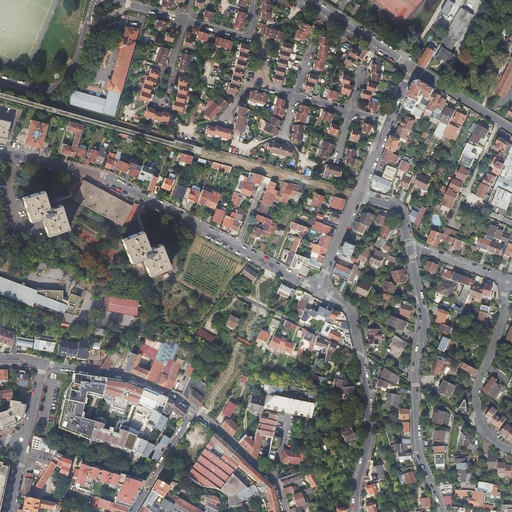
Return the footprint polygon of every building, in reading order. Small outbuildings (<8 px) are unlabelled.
[(162,0),(161,6),(162,7),(166,8),(170,9),(171,6),(172,5),(173,3),(172,3),(172,0),(162,0)] [(196,0),(195,6),(198,7),(199,8),(200,8),(201,8),(203,8),(204,0),(196,0)] [(269,12),(270,4),(269,3),(269,0),(260,0),(260,2),(262,2),(262,4),(261,5),(261,6),(261,7),(261,10),(262,11),(262,12),(261,13),(261,15),(262,15),(261,19),(267,20),(270,12),(269,12)] [(485,0),(465,0),(463,4),(483,16),(491,3),(485,0)] [(350,13),(354,15),(360,6),(356,4),(350,13)] [(467,37),(471,39),(483,16),(463,4),(461,8),(471,14),(478,18),(467,37)] [(461,8),(446,33),(445,35),(456,41),(471,14),(461,8)] [(203,18),(204,19),(209,20),(212,21),(215,12),(205,9),(205,11),(204,12),(203,14),(204,15),(203,18)] [(233,27),(235,27),(239,28),(241,29),(242,26),(243,25),(244,24),(243,23),(244,20),(245,19),(245,18),(245,17),(246,13),(238,11),(233,27)] [(167,22),(157,19),(154,29),(164,31),(165,29),(166,28),(166,26),(166,25),(167,22)] [(312,25),(303,21),(299,30),(298,29),(294,37),(296,38),(295,40),(299,41),(300,39),(304,41),(305,38),(306,37),(307,36),(306,35),(307,33),(308,34),(309,31),(311,30),(311,29),(311,27),(312,25)] [(138,29),(131,27),(131,29),(126,27),(123,39),(121,39),(118,47),(121,47),(120,49),(119,50),(120,50),(119,53),(118,54),(119,54),(111,81),(109,80),(107,88),(109,89),(106,100),(75,90),(71,97),(71,104),(114,116),(138,29)] [(283,32),(267,27),(265,36),(268,37),(268,38),(270,38),(270,37),(275,38),(275,39),(276,41),(276,39),(281,40),(283,32)] [(205,33),(201,32),(199,31),(198,35),(197,35),(197,37),(197,38),(196,40),(206,43),(209,34),(205,33)] [(171,32),(169,32),(167,32),(165,40),(173,42),(175,34),(171,33),(171,32)] [(324,34),(320,33),(320,37),(319,37),(318,39),(319,40),(318,44),(320,44),(320,46),(319,46),(319,48),(318,56),(317,56),(317,58),(317,60),(315,60),(315,63),(314,64),(314,66),(314,68),(320,69),(319,71),(323,71),(330,37),(324,36),(324,34)] [(437,49),(433,55),(437,57),(442,48),(449,52),(456,41),(445,35),(437,49)] [(189,38),(186,37),(185,38),(184,45),(191,48),(194,40),(192,39),(192,38),(190,38),(189,38)] [(218,37),(217,37),(214,45),(230,49),(233,42),(231,41),(230,40),(229,40),(228,40),(221,38),(221,37),(219,37),(218,37)] [(277,62),(277,64),(278,64),(276,70),(275,70),(275,72),(276,72),(274,78),(273,78),(272,78),(273,79),(274,80),(273,82),(277,83),(277,85),(281,86),(281,85),(283,85),(285,77),(283,76),(290,53),(292,53),(294,45),(292,45),(293,43),(289,42),(288,44),(284,43),(283,46),(282,46),(282,48),(283,48),(281,55),(279,54),(280,56),(279,62),(277,62)] [(248,58),(247,58),(248,54),(247,54),(248,51),(250,50),(248,50),(249,46),(247,45),(243,44),(241,43),(239,52),(231,83),(228,83),(225,90),(227,91),(227,93),(230,94),(231,92),(235,93),(236,93),(237,89),(238,89),(238,88),(237,88),(238,85),(239,86),(240,82),(241,82),(242,82),(241,80),(240,80),(242,74),(243,74),(244,74),(244,72),(243,72),(244,67),(245,67),(246,66),(245,66),(246,60),(247,59),(248,59),(248,58)] [(420,64),(426,68),(433,55),(437,49),(429,45),(421,59),(422,60),(420,64)] [(167,60),(166,59),(167,56),(168,56),(169,54),(169,53),(170,50),(168,49),(169,48),(165,46),(164,48),(161,46),(155,62),(158,63),(158,65),(162,66),(162,65),(164,65),(165,62),(166,62),(167,60)] [(351,47),(348,51),(342,62),(346,64),(351,67),(353,63),(354,63),(355,62),(354,61),(355,60),(357,60),(359,57),(360,55),(360,54),(361,53),(351,47)] [(442,48),(437,57),(435,59),(440,62),(441,61),(448,66),(455,56),(449,52),(442,48)] [(178,66),(178,67),(179,68),(178,70),(180,70),(180,72),(181,72),(184,72),(184,71),(188,71),(192,55),(188,54),(188,53),(184,52),(183,53),(182,53),(181,55),(180,57),(181,58),(181,59),(179,65),(178,66)] [(493,91),(505,97),(511,83),(511,57),(510,62),(510,63),(500,83),(498,82),(493,91)] [(376,62),(372,62),(372,65),(371,66),(370,67),(371,68),(370,72),(372,72),(372,74),(371,74),(371,76),(372,77),(371,80),(379,82),(382,65),(376,64),(376,62)] [(355,70),(345,67),(343,74),(351,76),(352,71),(355,72),(355,70)] [(160,69),(156,68),(155,69),(150,68),(147,75),(145,75),(143,81),(141,80),(139,84),(142,85),(137,100),(141,101),(141,100),(148,102),(149,101),(150,100),(150,99),(150,98),(151,94),(149,94),(150,92),(151,92),(151,90),(151,89),(153,83),(154,82),(155,81),(154,80),(155,78),(156,79),(158,75),(159,75),(159,74),(158,72),(160,69)] [(303,89),(306,90),(310,91),(311,92),(314,83),(317,84),(320,74),(316,73),(315,75),(310,73),(309,77),(308,77),(308,79),(308,80),(307,81),(306,81),(305,85),(304,85),(304,87),(303,89)] [(179,79),(178,81),(179,81),(178,85),(180,85),(179,87),(178,87),(178,89),(179,90),(177,97),(176,97),(176,99),(176,100),(176,101),(174,101),(173,104),(172,105),(172,106),(172,107),(172,109),(180,111),(179,113),(183,113),(187,98),(190,98),(191,94),(188,93),(189,87),(188,87),(189,79),(184,78),(184,76),(180,75),(179,78),(179,79)] [(351,77),(343,75),(341,83),(342,83),(340,91),(341,92),(341,93),(345,95),(346,93),(350,94),(350,92),(351,92),(351,90),(352,86),(349,85),(349,84),(350,83),(350,81),(351,77)] [(377,84),(369,82),(368,86),(367,86),(366,88),(367,89),(366,90),(363,89),(362,93),(361,93),(361,95),(361,97),(362,98),(362,99),(366,100),(366,99),(370,100),(373,92),(374,92),(377,84)] [(429,100),(434,90),(421,82),(416,82),(413,84),(404,105),(405,106),(406,104),(408,105),(405,110),(420,118),(428,101),(424,98),(418,109),(415,107),(417,102),(415,101),(420,94),(429,100)] [(264,92),(263,93),(262,93),(257,92),(258,91),(256,90),(256,91),(252,90),(252,91),(250,91),(249,94),(251,94),(249,100),(265,105),(267,99),(269,99),(269,96),(268,96),(268,95),(264,94),(264,92)] [(336,100),(337,99),(338,98),(338,96),(339,92),(336,91),(329,90),(326,98),(328,98),(328,100),(332,101),(332,99),(336,100)] [(437,104),(441,97),(434,93),(431,100),(437,104)] [(225,98),(222,96),(221,97),(220,96),(209,109),(208,108),(203,114),(204,115),(203,116),(206,119),(207,118),(210,120),(211,119),(212,119),(213,118),(214,116),(218,111),(219,111),(220,110),(220,109),(221,108),(222,109),(224,106),(225,106),(226,104),(226,103),(227,102),(224,99),(225,98)] [(444,106),(447,100),(442,97),(435,111),(440,113),(442,110),(444,110),(446,107),(444,106)] [(285,100),(277,98),(273,114),(278,115),(278,117),(282,118),(283,115),(284,113),(284,112),(285,108),(283,108),(283,106),(284,106),(285,104),(284,103),(285,100)] [(369,110),(373,111),(376,112),(378,103),(370,101),(369,105),(368,105),(368,107),(368,108),(368,109),(369,110)] [(299,112),(297,112),(296,116),(295,116),(295,118),(295,119),(295,122),(299,123),(299,121),(305,123),(309,107),(307,106),(303,105),(301,105),(300,108),(299,109),(299,110),(299,111),(299,112)] [(238,110),(237,114),(238,114),(239,114),(238,116),(237,116),(237,118),(237,119),(235,126),(234,126),(234,128),(234,129),(234,130),(236,131),(235,132),(239,133),(240,132),(244,133),(246,125),(244,124),(247,116),(245,116),(247,108),(241,106),(239,106),(239,107),(238,108),(237,109),(238,110)] [(170,122),(172,118),(170,118),(171,114),(169,113),(169,112),(167,112),(166,112),(164,112),(163,111),(162,113),(159,112),(159,111),(157,111),(156,111),(155,111),(155,109),(152,108),(151,107),(150,107),(149,107),(147,107),(146,111),(144,110),(143,114),(145,115),(144,117),(155,120),(161,121),(168,123),(169,122),(170,122)] [(455,112),(447,108),(434,133),(433,134),(442,139),(449,124),(455,112)] [(331,111),(327,110),(327,112),(323,111),(320,119),(330,122),(331,118),(332,118),(332,116),(332,115),(333,114),(331,113),(331,111)] [(453,121),(463,125),(467,117),(457,112),(453,121)] [(402,127),(410,131),(415,120),(407,116),(405,121),(403,121),(401,124),(403,125),(402,127)] [(281,121),(274,117),(270,123),(268,122),(264,130),(264,132),(267,134),(268,132),(274,136),(274,135),(275,134),(276,133),(276,132),(278,129),(277,128),(277,127),(278,127),(279,125),(279,124),(281,121)] [(0,136),(3,137),(6,138),(7,138),(11,122),(0,119),(0,136)] [(48,124),(31,120),(27,135),(23,134),(20,136),(19,142),(25,144),(40,148),(42,148),(48,149),(50,141),(44,140),(48,124)] [(77,147),(84,126),(70,121),(67,130),(76,132),(76,134),(72,147),(63,144),(61,153),(74,157),(76,150),(77,147)] [(335,124),(334,123),(333,124),(330,123),(327,133),(328,133),(336,135),(339,126),(336,125),(335,124)] [(370,124),(366,123),(364,123),(363,124),(363,125),(362,126),(363,127),(361,131),(369,133),(372,125),(370,124)] [(293,129),(293,131),(294,131),(294,133),(292,133),(292,137),(291,137),(291,139),(292,140),(292,141),(294,141),(294,143),(298,143),(298,141),(302,141),(302,124),(294,125),(294,128),(293,129)] [(442,139),(444,140),(445,137),(449,139),(452,134),(455,136),(457,132),(450,128),(451,125),(449,124),(442,139)] [(230,138),(231,138),(232,134),(231,134),(232,130),(230,130),(230,129),(228,128),(228,129),(227,129),(221,127),(220,126),(218,126),(216,125),(215,127),(212,126),(212,125),(210,125),(209,125),(207,125),(205,133),(213,135),(214,134),(220,135),(221,136),(221,137),(229,140),(230,138)] [(484,139),(489,131),(478,125),(474,133),(484,139)] [(399,127),(396,135),(397,135),(404,139),(408,131),(399,127)] [(358,131),(357,130),(356,131),(352,130),(350,139),(358,141),(359,142),(362,132),(359,131),(358,131)] [(397,135),(395,138),(400,141),(405,143),(406,140),(410,132),(408,131),(404,139),(397,135)] [(430,135),(424,132),(421,137),(426,139),(430,141),(433,136),(430,135)] [(393,137),(391,136),(386,148),(393,152),(395,152),(397,149),(398,149),(399,147),(398,146),(400,141),(395,138),(393,137)] [(511,137),(509,141),(510,142),(509,143),(500,138),(495,146),(505,153),(504,155),(500,153),(499,156),(496,155),(494,160),(504,164),(511,146),(511,137)] [(329,140),(325,139),(324,141),(323,140),(318,156),(319,156),(319,157),(319,158),(322,160),(323,158),(327,159),(328,158),(328,157),(329,155),(330,151),(331,152),(332,148),(333,148),(334,146),(333,145),(334,144),(328,142),(329,140)] [(104,142),(102,141),(99,152),(95,162),(102,165),(105,158),(104,157),(105,153),(101,151),(103,146),(104,142)] [(293,156),(294,150),(290,149),(288,148),(288,147),(286,146),(285,145),(283,145),(280,144),(279,144),(279,143),(277,143),(274,143),(274,144),(267,142),(265,149),(271,150),(270,152),(286,156),(287,155),(293,156)] [(474,147),(467,143),(462,155),(465,156),(461,164),(470,168),(476,155),(471,153),(474,147)] [(196,145),(194,152),(202,154),(204,147),(196,145)] [(511,182),(511,181),(511,146),(504,164),(499,176),(511,182)] [(77,147),(76,150),(77,151),(76,155),(84,157),(86,151),(77,147)] [(356,148),(352,147),(351,149),(347,148),(347,149),(346,150),(346,152),(345,156),(347,156),(346,160),(345,162),(346,163),(345,164),(353,166),(357,150),(355,150),(356,148)] [(393,152),(386,148),(381,160),(388,163),(389,161),(395,164),(398,157),(392,154),(393,152)] [(95,162),(99,152),(92,149),(88,160),(95,162)] [(116,158),(119,159),(119,158),(120,155),(122,152),(118,151),(116,155),(110,152),(108,158),(105,166),(110,168),(112,163),(113,163),(116,158)] [(190,164),(192,156),(182,153),(180,161),(190,164)] [(399,167),(381,160),(375,175),(392,182),(399,167)] [(493,173),(499,176),(504,164),(494,160),(493,160),(492,163),(496,165),(493,173)] [(129,164),(119,161),(116,169),(126,173),(129,164)] [(399,167),(399,168),(394,177),(399,180),(403,171),(407,172),(411,165),(402,161),(399,167)] [(128,169),(124,179),(128,181),(130,175),(137,177),(139,171),(141,166),(133,163),(131,168),(130,170),(128,169)] [(143,166),(139,177),(142,178),(142,179),(143,180),(143,179),(150,182),(153,176),(155,170),(151,168),(149,167),(149,168),(143,166)] [(329,167),(327,166),(327,167),(325,166),(324,170),(326,170),(324,178),(332,180),(333,177),(341,179),(343,171),(341,170),(341,169),(339,169),(338,169),(332,167),(331,167),(329,166),(329,167)] [(453,174),(451,177),(454,179),(463,183),(464,181),(465,181),(470,171),(461,167),(457,176),(453,174)] [(265,176),(250,172),(248,180),(259,184),(261,178),(261,177),(264,178),(265,176)] [(484,182),(484,184),(490,187),(496,177),(489,174),(487,178),(485,177),(485,178),(484,181),(484,182)] [(392,182),(375,175),(373,180),(390,187),(392,182)] [(426,191),(431,180),(419,175),(414,186),(426,191)] [(150,182),(147,189),(152,191),(157,178),(153,176),(150,182)] [(282,197),(287,183),(284,182),(279,191),(273,189),(275,183),(270,181),(271,178),(265,176),(264,178),(264,179),(262,183),(268,185),(266,191),(280,196),(282,197)] [(511,181),(511,182),(499,176),(495,186),(499,188),(511,193),(511,181)] [(303,194),(305,188),(307,184),(309,185),(310,181),(300,177),(297,185),(295,190),(303,194)] [(406,178),(405,177),(401,186),(408,189),(413,178),(411,177),(410,180),(406,178)] [(165,178),(162,187),(169,190),(173,181),(165,178)] [(454,179),(449,189),(453,191),(458,193),(463,183),(454,179)] [(85,184),(86,180),(84,180),(69,185),(75,206),(82,204),(114,221),(117,227),(137,219),(132,205),(91,184),(90,187),(85,184)] [(249,196),(254,186),(246,183),(239,180),(235,192),(240,194),(241,193),(249,196)] [(295,190),(297,185),(287,183),(282,197),(280,200),(286,202),(290,193),(291,194),(292,193),(294,193),(295,190)] [(488,195),(491,196),(491,195),(494,189),(483,184),(481,188),(483,188),(479,197),(486,200),(488,195)] [(200,192),(188,187),(183,199),(186,200),(187,198),(196,201),(200,192)] [(511,193),(499,188),(492,204),(506,210),(511,198),(511,196),(511,193)] [(206,204),(208,204),(212,193),(210,192),(203,189),(198,201),(201,202),(201,204),(202,204),(203,203),(206,204)] [(449,189),(445,198),(454,202),(457,195),(453,194),(453,193),(453,191),(449,189)] [(68,229),(61,204),(49,208),(44,190),(22,197),(30,221),(41,218),(47,235),(68,229)] [(278,201),(280,196),(266,191),(263,190),(263,191),(266,192),(262,201),(259,200),(259,201),(262,202),(269,205),(277,208),(278,206),(271,204),(273,199),(278,201)] [(208,204),(207,205),(214,208),(220,194),(213,191),(212,193),(208,204)] [(309,198),(307,203),(319,207),(323,196),(315,193),(312,200),(309,198)] [(233,204),(238,206),(242,197),(237,195),(235,200),(233,204)] [(345,200),(331,195),(329,201),(333,203),(331,207),(342,210),(345,200)] [(454,202),(445,198),(441,204),(450,209),(454,202)] [(266,214),(269,205),(262,202),(259,211),(262,212),(266,214)] [(232,212),(230,216),(234,218),(235,218),(236,218),(240,219),(244,210),(239,208),(238,210),(237,209),(235,213),(232,212)] [(224,212),(220,210),(217,209),(212,220),(220,223),(224,212)] [(412,210),(410,216),(411,221),(414,223),(415,221),(419,213),(412,210)] [(415,221),(419,223),(424,211),(421,210),(419,213),(415,221)] [(340,215),(331,212),(328,219),(337,222),(340,215)] [(365,226),(369,227),(374,216),(365,212),(360,224),(365,226)] [(262,229),(267,231),(270,224),(271,221),(272,220),(261,215),(258,214),(256,219),(265,223),(264,225),(263,224),(262,229)] [(224,225),(230,228),(230,227),(234,218),(230,216),(226,215),(222,223),(224,224),(224,225)] [(386,218),(379,215),(376,223),(383,226),(386,218)] [(234,218),(230,227),(237,230),(241,221),(240,220),(235,218),(234,218)] [(292,221),(290,226),(293,228),(296,229),(302,231),(304,232),(304,230),(306,227),(292,221)] [(316,221),(313,229),(325,234),(328,235),(331,227),(316,221)] [(395,226),(386,221),(375,246),(384,250),(389,239),(390,237),(395,226)] [(360,224),(356,222),(353,230),(362,233),(365,226),(360,224)] [(267,231),(271,233),(273,233),(276,226),(275,226),(270,224),(267,231)] [(267,233),(270,235),(271,233),(267,231),(262,229),(255,226),(252,235),(256,237),(256,236),(256,235),(259,236),(261,232),(262,233),(266,235),(267,233)] [(491,226),(487,236),(488,236),(494,238),(495,239),(502,241),(503,242),(508,243),(511,244),(511,234),(511,236),(504,234),(504,232),(501,231),(500,232),(499,231),(499,230),(491,226)] [(460,233),(450,229),(447,236),(448,236),(457,240),(460,233)] [(170,267),(161,243),(149,248),(143,230),(122,239),(131,262),(142,258),(149,275),(170,267)] [(428,243),(434,245),(439,233),(433,230),(428,243)] [(439,233),(434,245),(438,247),(440,241),(443,243),(444,240),(446,241),(448,236),(447,236),(444,235),(439,233)] [(326,248),(331,236),(328,235),(325,234),(325,236),(324,235),(323,236),(322,236),(318,245),(326,248)] [(351,239),(359,243),(361,238),(353,234),(351,239)] [(302,236),(300,235),(299,235),(298,238),(296,237),(286,263),(290,265),(295,253),(298,246),(300,242),(301,238),(302,236)] [(448,236),(446,241),(455,244),(457,240),(448,236)] [(489,251),(492,243),(494,239),(494,238),(488,236),(487,240),(491,241),(491,242),(481,239),(477,247),(481,248),(480,250),(481,251),(481,252),(485,253),(486,250),(489,251)] [(389,239),(384,250),(382,252),(388,254),(389,252),(393,241),(389,239)] [(463,242),(457,240),(455,244),(454,247),(453,250),(454,250),(455,249),(460,251),(463,242)] [(323,256),(326,248),(318,245),(315,243),(312,252),(314,253),(319,255),(323,256)] [(356,247),(346,243),(341,256),(354,262),(355,260),(351,258),(356,247)] [(502,254),(504,255),(507,247),(500,244),(499,246),(492,243),(489,251),(501,255),(502,254)] [(504,255),(501,264),(506,266),(511,252),(510,252),(511,249),(511,244),(508,243),(507,246),(507,247),(504,255)] [(358,261),(365,264),(370,253),(363,250),(358,260),(358,261)] [(387,258),(389,255),(388,254),(382,252),(376,250),(375,253),(373,253),(370,263),(374,264),(374,263),(381,266),(384,257),(387,258)] [(290,265),(294,268),(294,267),(296,268),(299,261),(303,262),(303,263),(318,270),(321,263),(316,262),(310,259),(295,253),(290,265)] [(310,259),(316,262),(319,255),(314,253),(312,257),(311,257),(310,259)] [(425,270),(436,274),(439,265),(435,264),(436,263),(432,261),(432,263),(428,262),(425,270)] [(355,274),(359,276),(361,272),(357,270),(359,267),(354,265),(352,271),(347,268),(347,267),(338,262),(335,269),(351,275),(348,281),(352,282),(355,274)] [(259,272),(247,266),(242,272),(254,279),(259,272)] [(309,269),(302,266),(300,271),(306,275),(309,269)] [(348,282),(348,281),(351,275),(335,269),(333,274),(343,278),(342,280),(348,282)] [(441,276),(451,280),(454,273),(444,269),(441,276)] [(397,284),(406,283),(403,270),(392,272),(394,284),(397,284)] [(451,280),(466,285),(473,288),(474,285),(475,281),(454,273),(451,280)] [(22,289),(0,280),(0,294),(12,299),(15,290),(21,292),(22,289)] [(393,293),(397,284),(394,284),(386,280),(383,289),(393,293)] [(355,292),(362,295),(363,293),(367,295),(371,287),(360,281),(355,292)] [(452,298),(456,286),(442,281),(438,292),(452,298)] [(282,283),(277,292),(287,297),(288,294),(293,296),(296,290),(282,283)] [(473,288),(466,285),(459,300),(466,303),(470,294),(473,288)] [(474,285),(473,288),(470,294),(482,299),(484,290),(474,285)] [(22,289),(21,292),(55,304),(65,308),(66,304),(22,289)] [(17,301),(21,292),(15,290),(12,299),(17,301)] [(55,304),(21,292),(18,301),(61,316),(65,308),(55,304)] [(309,301),(311,297),(307,295),(305,293),(302,298),(304,299),(299,309),(303,311),(304,311),(305,308),(306,307),(309,301)] [(110,302),(109,311),(137,316),(139,301),(107,295),(106,302),(110,302)] [(74,307),(77,300),(68,296),(65,304),(67,304),(63,314),(74,318),(77,309),(74,307)] [(409,306),(410,304),(404,301),(400,313),(402,314),(402,316),(408,318),(412,307),(409,306)] [(304,311),(298,322),(303,324),(305,320),(306,320),(308,317),(307,317),(308,314),(310,315),(312,316),(315,311),(310,309),(310,310),(305,308),(304,311)] [(337,312),(332,309),(328,317),(333,319),(337,312)] [(480,319),(477,318),(476,321),(492,329),(494,325),(485,320),(485,317),(488,318),(488,317),(490,311),(482,309),(480,319)] [(443,324),(445,325),(448,317),(452,319),(453,315),(440,310),(438,314),(440,315),(437,322),(443,324)] [(240,318),(231,313),(226,324),(234,329),(240,318)] [(403,331),(407,322),(392,316),(389,323),(394,325),(393,327),(403,331)] [(277,327),(280,321),(274,319),(271,325),(277,327)] [(292,323),(287,320),(283,327),(289,330),(291,327),(292,323)] [(451,340),(455,331),(455,329),(445,325),(443,324),(440,331),(446,334),(445,337),(451,340)] [(218,339),(200,327),(196,334),(214,345),(218,339)] [(16,333),(0,328),(0,341),(11,345),(13,345),(15,338),(16,333)] [(303,328),(297,350),(302,351),(303,348),(300,347),(302,338),(308,340),(306,349),(309,349),(309,352),(311,353),(314,343),(310,341),(313,335),(303,328)] [(379,339),(383,339),(383,334),(379,334),(379,329),(368,329),(368,334),(370,334),(370,344),(379,345),(379,339)] [(261,330),(255,341),(259,342),(260,341),(260,339),(266,342),(269,334),(261,330)] [(341,335),(338,333),(337,335),(330,331),(327,335),(335,340),(336,338),(338,340),(341,335)] [(158,384),(171,389),(177,375),(176,374),(181,363),(182,364),(184,359),(177,357),(176,360),(175,359),(184,336),(166,333),(162,342),(155,359),(160,361),(165,363),(167,364),(167,363),(172,365),(169,373),(168,376),(163,374),(158,384)] [(402,347),(405,349),(409,343),(395,335),(392,341),(393,341),(390,347),(393,350),(390,354),(399,359),(402,354),(401,353),(399,352),(402,347)] [(34,347),(53,351),(57,340),(35,336),(34,347)] [(151,346),(154,339),(146,336),(141,347),(130,372),(146,378),(154,359),(151,358),(147,367),(149,368),(148,370),(137,365),(142,354),(146,344),(151,346)] [(273,336),(269,345),(271,346),(272,345),(276,347),(277,345),(283,348),(284,345),(286,339),(281,336),(280,339),(273,336)] [(18,339),(15,338),(13,345),(11,350),(16,351),(17,345),(17,340),(20,341),(20,344),(26,345),(28,346),(28,347),(32,347),(33,339),(18,337),(18,339)] [(247,341),(238,337),(237,339),(240,340),(250,346),(251,343),(247,341)] [(455,341),(451,340),(445,337),(439,350),(445,352),(449,343),(453,345),(455,341)] [(92,349),(93,342),(93,341),(83,339),(82,342),(78,341),(78,343),(77,355),(76,357),(86,359),(87,358),(88,349),(92,349)] [(155,359),(162,342),(155,339),(154,339),(151,346),(146,344),(142,354),(151,358),(154,359),(155,359)] [(328,342),(318,339),(316,344),(318,344),(318,346),(326,348),(328,342)] [(77,355),(78,343),(68,342),(68,341),(60,340),(60,345),(58,345),(57,352),(60,352),(61,354),(64,353),(64,352),(67,352),(67,353),(69,354),(69,355),(72,357),(73,355),(77,355)] [(281,351),(281,352),(285,354),(286,351),(290,353),(294,344),(286,341),(284,345),(283,348),(281,351)] [(336,345),(330,342),(328,349),(334,352),(336,345)] [(100,368),(109,369),(114,362),(116,363),(121,354),(126,348),(121,344),(114,351),(111,356),(110,355),(107,360),(100,368)] [(124,371),(130,372),(141,347),(134,344),(132,348),(130,351),(132,353),(124,371)] [(434,350),(427,347),(424,354),(431,357),(434,350)] [(110,355),(113,350),(99,349),(92,349),(88,349),(87,358),(107,360),(110,355)] [(446,363),(447,360),(439,356),(437,360),(438,360),(433,373),(437,376),(441,366),(444,366),(445,363),(446,363)] [(452,359),(448,358),(447,360),(446,363),(442,373),(447,375),(448,371),(454,373),(455,368),(450,366),(452,359)] [(511,360),(509,358),(507,361),(505,359),(503,361),(506,363),(504,365),(507,367),(511,360)] [(160,361),(155,359),(154,359),(146,378),(146,379),(151,381),(160,361)] [(151,381),(156,383),(161,370),(165,363),(160,361),(151,381)] [(476,375),(478,371),(462,362),(459,366),(461,367),(459,371),(472,378),(474,374),(476,375)] [(167,363),(167,364),(164,371),(169,373),(172,365),(167,363)] [(185,375),(190,377),(191,375),(195,367),(186,364),(184,369),(188,371),(185,375)] [(399,377),(385,368),(381,377),(396,383),(399,377)] [(0,370),(0,384),(2,385),(2,382),(8,381),(8,370),(0,370)] [(156,383),(158,384),(163,374),(164,371),(161,370),(156,383)] [(26,386),(29,375),(24,374),(24,371),(20,371),(17,384),(26,386)] [(83,438),(90,440),(95,422),(81,418),(87,393),(91,394),(91,395),(102,398),(106,386),(107,379),(75,374),(74,381),(72,381),(67,389),(59,428),(83,438)] [(190,377),(182,394),(199,408),(200,406),(200,404),(204,398),(192,387),(194,384),(206,395),(210,387),(191,375),(190,377)] [(456,386),(438,377),(432,389),(438,392),(439,391),(450,396),(456,386)] [(497,379),(493,377),(483,390),(494,399),(501,390),(497,387),(499,385),(496,382),(497,379)] [(127,382),(107,379),(106,386),(102,398),(104,398),(108,404),(111,405),(110,409),(124,415),(126,408),(127,408),(128,403),(137,407),(138,405),(139,402),(140,400),(144,388),(127,382)] [(395,386),(380,380),(378,385),(379,386),(379,388),(381,389),(382,387),(387,389),(388,387),(394,390),(395,386)] [(283,388),(269,385),(265,400),(264,405),(287,410),(291,394),(283,392),(283,390),(287,391),(287,388),(289,383),(284,382),(283,388)] [(345,387),(339,386),(339,392),(343,392),(342,398),(349,398),(349,395),(353,395),(353,387),(351,387),(345,387)] [(7,397),(7,401),(12,402),(13,402),(12,396),(12,389),(0,392),(2,398),(7,397)] [(296,395),(292,411),(312,416),(317,395),(308,393),(307,395),(309,395),(309,398),(296,395)] [(291,394),(287,410),(292,411),(296,395),(291,394)] [(387,401),(387,405),(398,407),(400,395),(390,394),(389,398),(389,401),(387,401)] [(249,409),(262,412),(264,405),(265,400),(252,396),(249,409)] [(168,399),(162,411),(158,421),(154,428),(161,431),(167,419),(166,418),(171,408),(183,418),(187,412),(175,402),(168,399)] [(236,404),(228,400),(221,413),(228,417),(236,404)] [(465,400),(460,409),(467,414),(468,413),(466,401),(465,400)] [(13,402),(12,402),(10,410),(8,410),(8,413),(9,417),(7,418),(7,417),(6,417),(5,414),(0,415),(0,431),(9,428),(10,427),(15,425),(16,425),(18,425),(23,419),(25,411),(24,411),(26,404),(13,402)] [(493,407),(486,416),(488,418),(486,420),(494,428),(495,427),(498,429),(506,419),(503,417),(501,420),(495,414),(498,411),(493,407)] [(158,421),(162,411),(157,408),(155,413),(150,411),(148,416),(149,416),(158,421)] [(410,419),(409,409),(405,410),(405,408),(397,408),(397,411),(401,410),(402,420),(410,419)] [(446,413),(435,410),(434,415),(435,415),(434,423),(444,425),(446,413)] [(255,437),(250,453),(256,458),(262,435),(272,438),(268,458),(273,459),(275,452),(278,452),(280,438),(273,437),(278,414),(270,412),(268,419),(260,417),(258,424),(257,428),(255,437)] [(219,413),(215,421),(231,435),(239,427),(237,425),(229,419),(228,421),(219,413)] [(146,426),(154,429),(154,428),(158,421),(149,416),(146,426)] [(95,422),(90,440),(122,450),(122,448),(125,440),(129,428),(130,428),(130,427),(120,424),(117,435),(112,434),(114,428),(110,427),(109,431),(103,429),(106,420),(97,417),(95,422)] [(411,437),(410,422),(401,422),(401,425),(405,425),(406,437),(411,437)] [(511,425),(509,422),(501,430),(500,431),(503,434),(502,435),(510,442),(511,441),(511,442),(511,427),(511,426),(511,425)] [(353,426),(341,431),(346,443),(356,438),(352,431),(354,430),(353,426)] [(239,427),(231,435),(233,436),(236,440),(243,432),(239,427)] [(118,460),(136,465),(138,461),(140,457),(147,443),(151,435),(129,428),(125,440),(134,443),(132,451),(122,448),(122,450),(120,455),(118,460)] [(446,432),(436,430),(434,440),(443,442),(446,432)] [(474,453),(480,453),(480,448),(479,445),(475,445),(472,443),(475,439),(463,430),(462,430),(460,439),(464,440),(465,439),(468,442),(465,446),(468,446),(468,448),(472,450),(474,447),(474,453)] [(248,431),(239,442),(250,453),(255,437),(253,436),(251,440),(250,439),(252,437),(250,436),(249,438),(247,436),(250,433),(248,431)] [(237,479),(233,474),(239,466),(257,483),(262,477),(215,434),(210,440),(186,478),(201,486),(218,488),(229,496),(236,495),(247,489),(241,483),(237,479)] [(170,440),(163,436),(159,443),(158,445),(156,449),(155,451),(151,460),(157,462),(162,453),(160,452),(163,446),(166,447),(170,440)] [(34,437),(26,473),(42,476),(55,455),(56,453),(57,449),(58,446),(59,445),(34,437)] [(125,440),(122,448),(132,451),(134,443),(125,440)] [(153,447),(147,443),(140,457),(147,460),(153,447)] [(398,453),(406,452),(407,451),(407,447),(411,446),(411,443),(407,444),(402,444),(397,445),(397,453),(398,453)] [(60,511),(67,511),(69,507),(88,459),(66,451),(67,449),(58,446),(57,449),(56,453),(55,455),(42,476),(35,488),(28,498),(26,498),(23,511),(26,511),(36,511),(38,507),(54,510),(55,508),(56,504),(57,502),(45,500),(45,501),(35,499),(53,470),(67,477),(58,504),(57,508),(61,510),(60,511)] [(414,461),(412,453),(406,454),(406,452),(398,453),(400,457),(397,458),(398,461),(396,460),(398,469),(404,469),(401,461),(409,459),(410,462),(414,461)] [(438,454),(436,454),(436,459),(437,459),(438,468),(445,468),(445,463),(445,454),(443,454),(438,454)] [(283,455),(282,460),(285,461),(288,462),(300,464),(301,461),(304,462),(305,455),(301,455),(298,456),(296,457),(283,455)] [(499,456),(489,456),(489,469),(498,469),(499,456)] [(0,510),(9,466),(0,463),(0,510)] [(505,463),(499,464),(499,473),(506,474),(506,476),(511,476),(511,465),(507,466),(504,466),(505,463)] [(373,481),(373,482),(384,479),(380,465),(374,467),(375,471),(372,472),(373,475),(371,476),(373,481)] [(128,484),(132,473),(118,468),(114,480),(119,482),(121,478),(124,479),(123,482),(128,484)] [(287,476),(279,479),(282,483),(283,484),(305,477),(311,488),(313,487),(320,484),(313,472),(304,476),(302,471),(294,474),(287,476)] [(462,472),(462,482),(472,482),(471,474),(467,475),(466,471),(462,472)] [(28,498),(35,488),(31,487),(33,474),(26,473),(21,497),(26,498),(28,498)] [(407,483),(416,482),(413,473),(410,474),(409,473),(405,474),(407,483)] [(129,509),(147,478),(139,475),(137,481),(126,501),(109,495),(110,491),(97,486),(94,497),(101,500),(110,503),(113,504),(127,508),(129,509)] [(273,487),(262,477),(257,483),(247,489),(236,495),(229,496),(229,506),(234,507),(242,506),(242,501),(262,489),(266,493),(274,489),(273,487)] [(169,487),(157,481),(150,492),(162,498),(163,497),(169,487)] [(374,484),(365,487),(367,492),(368,491),(370,495),(377,493),(374,484)] [(489,485),(487,493),(500,495),(500,493),(496,492),(497,486),(489,485)] [(284,489),(286,497),(293,495),(298,493),(296,487),(292,489),(292,487),(284,489)] [(278,507),(274,489),(266,493),(267,496),(270,510),(278,507)] [(483,493),(474,491),(474,498),(471,497),(470,504),(475,505),(480,505),(482,506),(483,493)] [(186,511),(162,498),(150,492),(142,506),(152,511),(186,511)] [(78,493),(72,508),(79,510),(85,495),(78,493)] [(219,511),(220,506),(219,499),(217,497),(212,496),(204,511),(201,511),(178,499),(177,500),(173,497),(174,496),(170,493),(167,497),(163,497),(162,498),(186,511),(219,511)] [(305,505),(309,504),(306,496),(302,497),(301,493),(301,494),(294,496),(293,496),(295,502),(293,503),(293,501),(287,503),(289,510),(297,508),(305,504),(305,505)] [(452,495),(443,496),(445,503),(453,503),(452,495)] [(101,500),(94,497),(91,507),(97,509),(98,507),(108,510),(110,503),(101,500)] [(431,509),(429,498),(422,499),(423,508),(426,507),(426,510),(431,509)] [(374,503),(366,505),(367,509),(368,509),(368,511),(373,511),(376,511),(374,503)]
